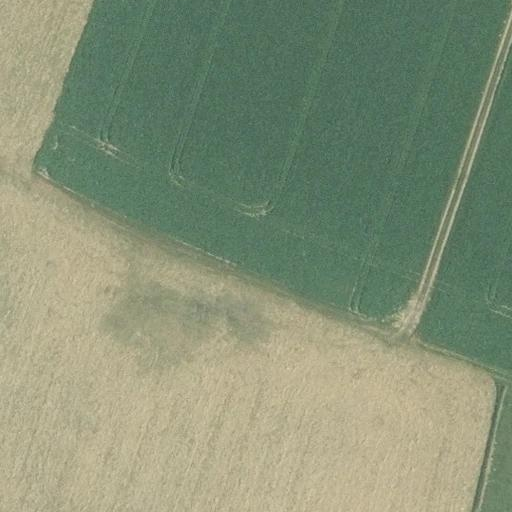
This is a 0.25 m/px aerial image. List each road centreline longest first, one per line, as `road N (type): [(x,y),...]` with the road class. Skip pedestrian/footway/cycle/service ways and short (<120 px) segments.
road 1 (track): [(511,383),(176,253),(0,164)]
road 2 (track): [(406,346),(511,30)]
